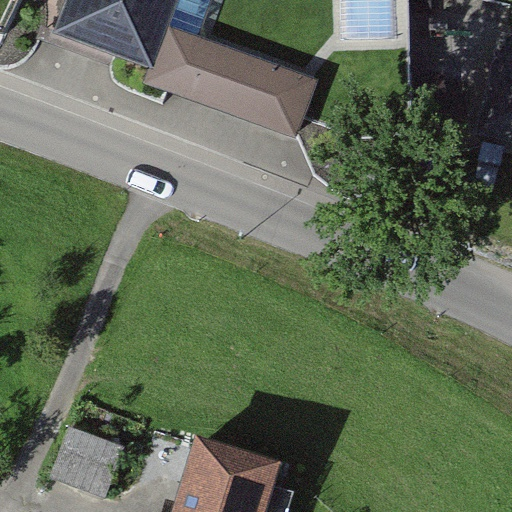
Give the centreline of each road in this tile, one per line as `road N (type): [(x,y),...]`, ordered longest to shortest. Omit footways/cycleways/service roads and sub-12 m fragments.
road 1 (residential): [(511,321),(319,230),(0,109)]
road 2 (unknown): [(0,495),(29,462),(107,281)]
road 3 (unknown): [(158,169),(107,281)]
